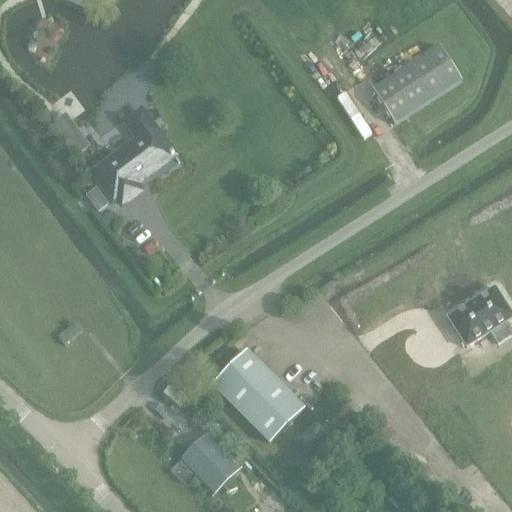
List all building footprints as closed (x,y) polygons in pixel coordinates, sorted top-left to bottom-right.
[(394,126),(462,83),(440,49),(373,92),(394,126)] [(175,157),(154,129),(140,111),(122,124),(136,143),(93,175),(114,203),(117,200),(122,207),(140,193),(135,186),(175,157)] [(511,317),(495,291),(448,321),(467,350),(491,335),(498,346),(511,337),(511,333),(506,325),(511,321),(511,317)] [(76,323),(58,337),(65,347),(84,333),(76,323)] [(247,354),(213,388),(270,445),(304,411),(247,354)] [(207,439),(183,463),(215,496),(239,473),(207,439)] [(181,464),(171,473),(183,486),(193,476),(181,464)]
